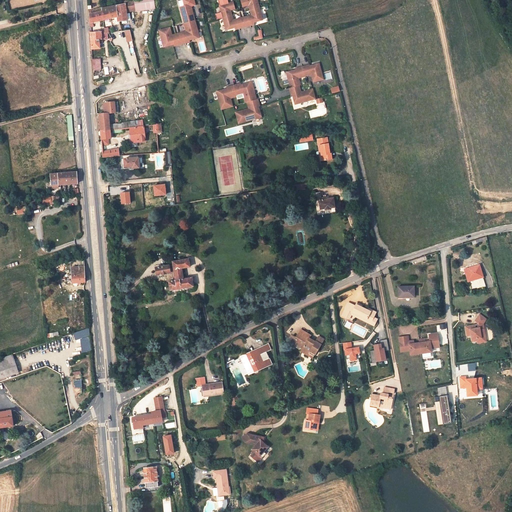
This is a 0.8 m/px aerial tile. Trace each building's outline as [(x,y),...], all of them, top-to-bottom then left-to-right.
[(119,21),(128,20),(127,12),(136,11),(134,0),(133,0),(124,2),(125,3),(102,8),(102,6),(89,11),(90,23),(118,16),(119,21)] [(134,0),(136,11),(136,12),(155,9),(154,0),(134,0)] [(263,19),(257,0),(241,0),(243,6),(249,4),(250,9),(232,14),(230,7),(234,6),(233,1),(229,2),(228,0),(218,0),(221,11),(215,13),(217,18),(223,17),(226,29),(235,27),(235,29),(254,24),(254,22),(263,19)] [(200,37),(195,20),(191,4),(180,6),(187,33),(179,35),(182,43),(190,41),(189,39),(200,37)] [(172,36),(170,27),(159,30),(164,46),(174,44),(175,45),(179,44),(176,35),(172,36)] [(92,49),(100,48),(99,39),(107,39),(107,31),(101,31),(102,32),(91,33),(92,49)] [(93,70),(101,70),(100,58),(92,58),(93,70)] [(315,98),(311,82),(307,83),(305,74),(309,73),(310,76),(312,76),(314,81),(323,79),(319,63),(310,66),(309,64),(295,68),(296,69),(296,71),(293,72),(293,70),(287,72),(291,87),(289,88),(291,95),(293,94),(294,94),(295,97),(293,97),(295,104),(315,98)] [(256,99),(251,81),(241,84),(241,83),(227,87),(227,88),(228,90),(224,90),(224,89),(217,91),(222,109),(248,101),(250,108),(241,110),(242,112),(236,114),(239,123),(261,117),(260,111),(258,106),(260,105),(258,99),(258,98),(256,99)] [(108,113),(119,112),(117,102),(104,103),(105,113),(99,114),(101,131),(116,129),(118,129),(117,124),(109,125),(109,122),(109,120),(108,113)] [(154,133),(162,132),(161,124),(156,124),(153,125),(154,133)] [(142,133),(141,126),(138,127),(130,127),(132,142),(143,141),(145,140),(145,133),(142,133)] [(101,131),(101,140),(111,139),(110,133),(117,133),(116,129),(101,131)] [(321,161),(332,159),(331,153),(330,153),(327,138),(317,139),(318,145),(320,145),(321,155),(320,155),(321,161)] [(132,168),(139,168),(138,158),(142,158),(142,154),(134,155),(134,158),(124,159),(124,167),(132,167),(132,168)] [(55,188),(59,188),(58,185),(77,183),(77,172),(50,174),(51,186),(54,186),(55,188)] [(329,198),(321,199),(320,197),(320,192),(313,193),(314,201),(318,200),(320,209),(324,209),(324,210),(330,209),(330,208),(335,207),(333,197),(329,198)] [(170,290),(193,286),(192,278),(183,279),(181,268),(190,267),(189,259),(173,262),(173,265),(156,268),(157,275),(175,272),(176,280),(169,282),(170,290)] [(71,268),(72,283),(86,282),(84,260),(72,261),(72,268),(71,268)] [(483,276),(480,265),(465,269),(468,281),(483,276)] [(471,290),(486,285),(483,278),(469,283),(471,290)] [(414,297),(414,286),(398,287),(398,297),(414,297)] [(355,304),(347,300),(343,308),(343,309),(346,310),(347,309),(351,311),(352,310),(366,317),(365,318),(374,322),(376,317),(373,316),(374,314),(371,313),(373,309),(370,308),(369,310),(366,308),(361,305),(362,304),(356,301),(355,304)] [(351,311),(347,309),(346,310),(343,309),(343,308),(341,313),(348,317),(350,312),(351,311)] [(366,317),(352,310),(351,311),(350,312),(373,324),(374,322),(365,318),(366,317)] [(477,324),(465,326),(467,335),(471,335),(472,340),(477,340),(477,342),(486,341),(482,323),(486,319),(479,314),(475,320),(477,322),(477,324)] [(73,333),(76,340),(89,336),(90,336),(89,328),(73,333)] [(309,336),(300,330),(295,338),(292,336),(288,342),(293,346),(295,344),(301,349),(301,350),(308,354),(309,352),(313,355),(320,345),(323,340),(318,337),(314,342),(313,344),(307,340),(309,336)] [(408,336),(399,337),(401,352),(410,350),(410,355),(431,352),(431,348),(439,347),(437,333),(429,334),(430,341),(425,342),(424,339),(419,340),(420,343),(414,343),(413,341),(409,341),(408,336)] [(89,336),(80,339),(82,354),(90,352),(89,336)] [(375,350),(370,351),(372,363),(377,362),(377,361),(386,359),(384,351),(389,350),(387,339),(380,340),(381,344),(374,345),(375,350)] [(351,342),(343,343),(344,349),(345,349),(346,358),(350,358),(351,361),(356,360),(356,356),(360,355),(359,347),(354,348),(354,349),(353,349),(352,348),(351,342)] [(241,356),(249,373),(254,371),(255,371),(255,372),(256,372),(257,372),(258,371),(258,370),(259,370),(259,369),(258,369),(265,365),(257,348),(241,356)] [(311,359),(313,355),(309,352),(308,354),(301,350),(299,352),(311,359)] [(13,354),(0,358),(0,378),(19,372),(13,354)] [(477,390),(482,390),(482,377),(466,378),(466,376),(459,376),(459,389),(466,389),(466,397),(477,397),(477,390)] [(205,384),(204,377),(196,379),(197,386),(205,384)] [(223,394),(222,382),(211,384),(211,386),(203,387),(204,394),(207,394),(208,396),(223,394)] [(393,394),(394,389),(384,387),(383,394),(383,397),(372,395),(370,408),(378,410),(379,408),(383,409),(384,406),(391,407),(393,398),(388,397),(389,393),(393,394)] [(440,401),(437,402),(440,424),(450,423),(447,395),(439,396),(440,401)] [(152,414),(132,417),(134,428),(142,427),(142,424),(162,421),(160,410),(164,410),(162,397),(154,398),(156,411),(151,411),(152,414)] [(319,423),(320,416),(317,416),(318,411),(307,409),(307,414),(310,414),(309,422),(306,421),(305,429),(315,431),(316,423),(319,423)] [(0,427),(13,425),(11,410),(0,412),(0,427)] [(263,453),(267,447),(263,444),(263,445),(262,444),(263,443),(264,438),(247,434),(245,443),(256,445),(251,449),(253,451),(254,452),(252,455),(250,456),(257,463),(261,458),(259,457),(260,456),(263,453)] [(172,443),(164,444),(165,453),(173,452),(173,451),(175,451),(175,444),(172,444),(172,443)] [(158,486),(156,467),(144,468),(146,488),(158,486)] [(214,479),(216,479),(219,497),(230,495),(227,477),(226,477),(225,471),(213,473),(214,479)]
